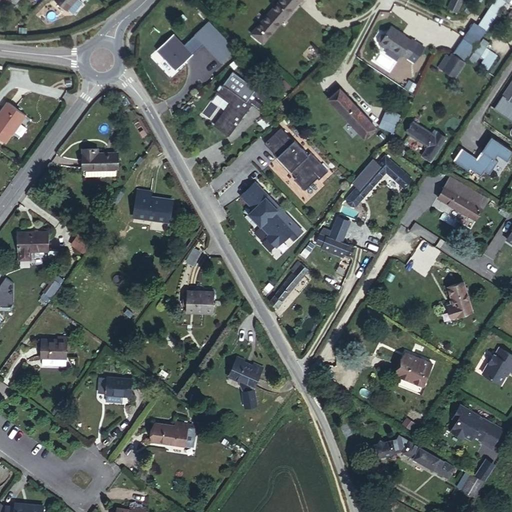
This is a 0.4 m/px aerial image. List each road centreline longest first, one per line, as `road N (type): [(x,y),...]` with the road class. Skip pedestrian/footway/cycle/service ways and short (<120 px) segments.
road 1 (unclassified): [(114,74),(144,103),(306,393),(353,511)]
road 2 (unclassified): [(95,77),(0,215)]
